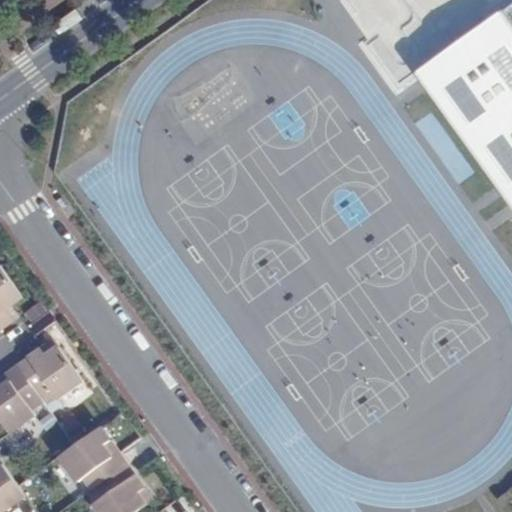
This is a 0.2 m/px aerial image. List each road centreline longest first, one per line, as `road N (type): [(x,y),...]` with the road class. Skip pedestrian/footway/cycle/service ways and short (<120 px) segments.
road 1 (residential): [(238,511),(0,181)]
road 2 (tertiary): [(137,0),(0,98)]
